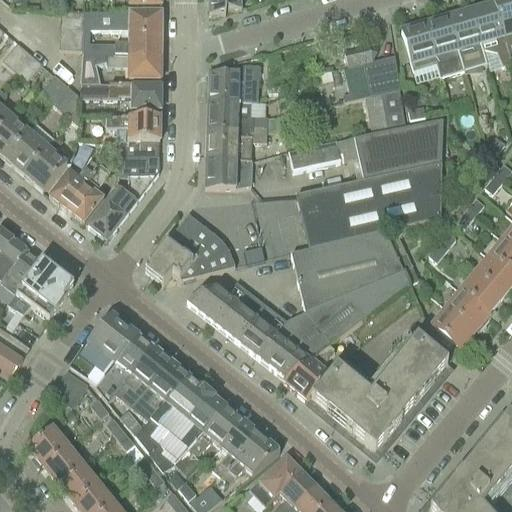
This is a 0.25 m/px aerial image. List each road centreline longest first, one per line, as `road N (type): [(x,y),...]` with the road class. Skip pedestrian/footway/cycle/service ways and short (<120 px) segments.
road 1 (tertiary): [(372,511),(107,287)]
road 2 (residential): [(185,58),(179,184),(107,287)]
road 3 (residential): [(23,486),(1,452),(6,434),(107,287)]
road 4 (residential): [(185,58),(385,0)]
road 5 (residential): [(388,511),(511,360)]
road 6 (tertiary): [(107,287),(0,201)]
